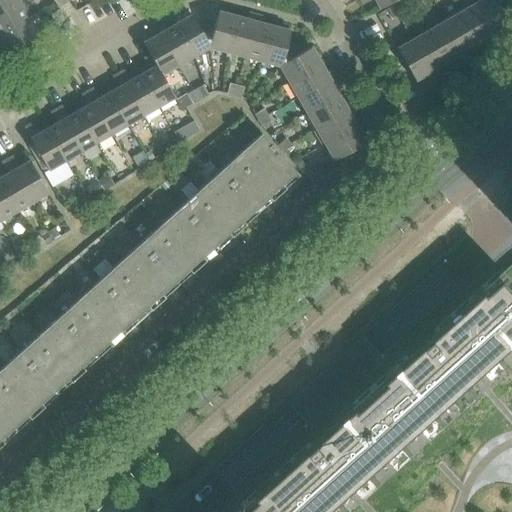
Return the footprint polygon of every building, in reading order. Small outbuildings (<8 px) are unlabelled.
[(0,0),(0,12),(20,2),(18,0),(0,0)] [(73,13),(65,0),(57,0),(54,2),(63,19),(73,13)] [(374,0),(380,9),(395,0),(360,0),(363,4),(370,0),(374,0)] [(510,26),(495,0),(480,0),(475,3),(497,41),(503,37),(500,32),(510,26)] [(0,33),(28,17),(20,2),(0,12),(0,33)] [(405,12),(399,2),(393,5),(399,15),(405,12)] [(497,41),(475,3),(459,12),(478,44),(488,39),(491,44),(497,41)] [(399,15),(393,5),(387,9),(392,19),(399,15)] [(226,52),(236,16),(217,11),(214,22),(206,24),(208,48),(226,52)] [(478,44),(459,12),(444,21),(466,59),(471,55),(468,50),(478,44)] [(244,57),(255,15),(248,13),(247,19),(236,16),(226,52),(244,57)] [(208,48),(206,24),(197,25),(191,15),(175,24),(193,56),(208,48)] [(261,62),(271,26),(260,23),(261,17),(255,15),(244,57),(261,62)] [(6,52),(38,34),(28,17),(0,33),(0,42),(2,45),(0,46),(0,54),(0,55),(6,52)] [(466,59),(444,21),(428,30),(447,62),(457,57),(460,62),(466,59)] [(193,56),(175,24),(165,30),(162,25),(156,28),(177,65),(193,56)] [(294,47),(287,42),(290,31),(271,26),(261,62),(279,66),(294,47)] [(177,65),(156,28),(150,32),(153,37),(143,43),(150,55),(161,75),(177,65)] [(447,62),(428,30),(412,39),(434,77),(440,73),(437,68),(447,62)] [(434,77),(412,39),(396,49),(415,81),(425,75),(428,80),(434,77)] [(288,81),(320,62),(311,47),(301,52),(294,47),(279,66),(288,81)] [(174,98),(161,75),(150,55),(143,59),(149,69),(139,75),(158,107),(174,98)] [(297,97),(335,76),(331,70),(326,73),(320,62),(288,81),(297,97)] [(158,107),(139,75),(130,80),(124,70),(118,73),(142,116),(158,107)] [(142,116),(118,73),(112,77),(118,87),(108,93),(127,125),(142,116)] [(338,94),(333,85),(338,82),(335,76),(297,97),(306,113),(338,94)] [(234,96),(236,85),(229,83),(226,94),(234,96)] [(241,97),(243,87),(236,85),(234,96),(241,97)] [(204,96),(199,87),(193,90),(198,100),(204,96)] [(127,125),(108,93),(99,98),(93,88),(87,91),(111,134),(127,125)] [(198,100),(193,90),(186,94),(192,104),(198,100)] [(111,134),(87,91),(81,95),(87,105),(77,111),(95,143),(111,134)] [(315,129),(353,107),(349,101),(344,104),(338,94),(306,113),(315,129)] [(95,143),(77,111),(67,116),(61,106),(55,109),(80,152),(95,143)] [(356,126),(351,116),(356,113),(353,107),(315,129),(324,144),(356,126)] [(80,152),(55,109),(50,113),(56,123),(46,129),(64,161),(80,152)] [(267,115),(263,109),(254,114),(258,120),(267,115)] [(271,121),(267,115),(258,120),(262,127),(271,121)] [(64,161),(46,129),(36,135),(30,124),(23,128),(30,138),(29,138),(48,171),(64,161)] [(334,161),(365,142),(371,139),(367,132),(362,135),(356,126),(324,144),(334,161)] [(299,176),(261,133),(220,170),(259,213),(299,176)] [(282,150),(290,143),(285,138),(277,145),(282,150)] [(287,156),(295,148),(290,143),(282,150),(287,156)] [(146,159),(140,149),(130,154),(136,165),(146,159)] [(48,193),(29,161),(19,167),(13,156),(7,160),(31,202),(48,193)] [(317,177),(307,166),(299,158),(294,164),(311,182),(317,177)] [(31,202),(7,160),(1,163),(7,174),(0,177),(0,184),(16,211),(31,202)] [(259,213),(220,170),(180,206),(218,249),(259,213)] [(16,211),(0,184),(0,220),(16,211)] [(218,249),(180,206),(139,243),(178,285),(218,249)] [(58,235),(54,228),(48,231),(52,239),(58,235)] [(178,285),(139,243),(99,279),(138,322),(178,285)] [(511,511),(511,264),(507,269),(249,502),(237,511),(511,511)] [(138,322),(99,279),(59,316),(98,358),(138,322)] [(98,358),(59,316),(19,352),(57,395),(98,358)] [(57,395),(19,352),(0,368),(0,412),(17,431),(57,395)] [(0,446),(17,431),(0,412),(0,446)]
